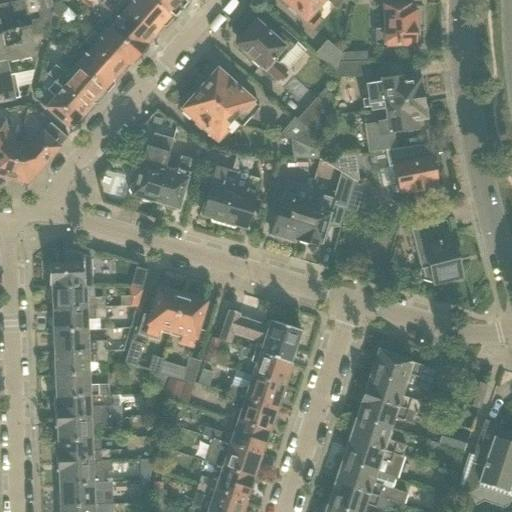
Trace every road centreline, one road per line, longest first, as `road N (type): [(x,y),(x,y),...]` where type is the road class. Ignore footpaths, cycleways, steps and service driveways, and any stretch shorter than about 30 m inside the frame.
road 1 (residential): [(347,304),(33,212)]
road 2 (residential): [(17,511),(8,213)]
road 3 (residential): [(464,0),(471,123),(511,290)]
road 4 (residential): [(223,0),(33,212)]
road 5 (residential): [(282,511),(347,304)]
road 6 (residential): [(511,333),(466,337),(347,304)]
